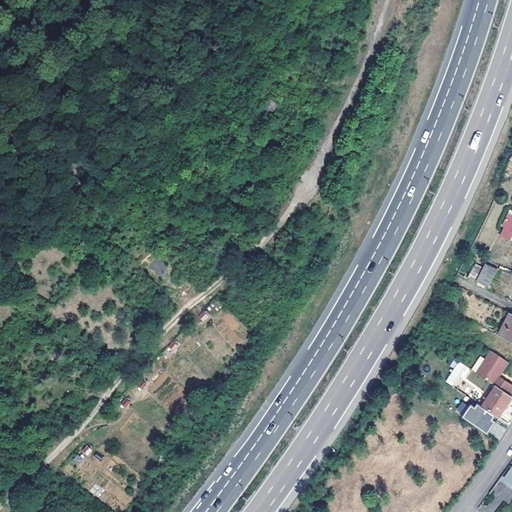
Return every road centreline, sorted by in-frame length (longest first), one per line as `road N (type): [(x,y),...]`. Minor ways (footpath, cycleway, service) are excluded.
road 1 (motorway): [(482,0),(445,113),(391,232),(335,332),(209,511)]
road 2 (motorway): [(258,511),(402,292),(486,114),(511,38)]
road 3 (track): [(386,0),(299,199),(113,385)]
road 4 (unclassified): [(113,385),(0,505)]
